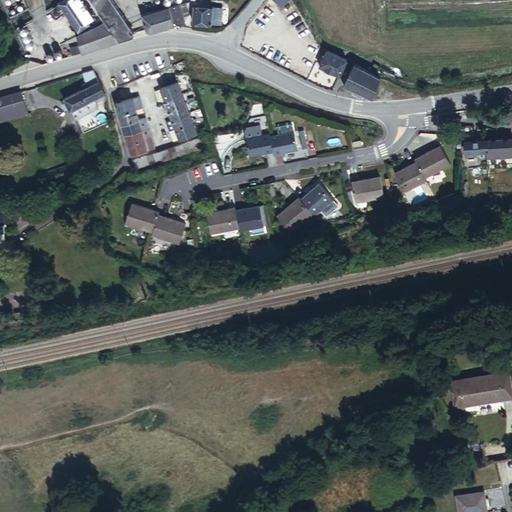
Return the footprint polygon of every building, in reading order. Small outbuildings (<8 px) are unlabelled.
[(96,17),(85,0),(43,0),(46,11),(51,14),(61,2),(80,31),(92,22),(91,20),(96,17)] [(136,30),(115,0),(94,0),(105,19),(78,34),(80,43),(71,46),(73,55),(134,36),(135,33),(136,30)] [(190,14),(186,1),(171,5),(176,23),(186,21),(184,15),(190,14)] [(210,23),(212,5),(192,3),(191,21),(210,23)] [(176,23),(171,5),(154,9),(143,12),(146,23),(147,28),(149,30),(153,31),(176,23)] [(221,24),(223,6),(212,5),(210,23),(221,24)] [(341,67),(345,61),(325,51),(319,63),(339,73),(341,67)] [(363,98),(374,74),(353,62),(341,88),(363,98)] [(96,89),(89,65),(79,68),(81,77),(86,92),(96,89)] [(346,76),(348,71),(341,67),(339,73),(346,76)] [(388,97),(395,82),(374,74),(363,98),(370,102),(378,102),(382,94),(388,97)] [(86,92),(81,77),(74,79),(76,86),(53,93),(54,96),(50,97),(51,101),(56,100),(57,104),(59,103),(62,111),(89,103),(86,92)] [(195,133),(180,83),(158,90),(162,101),(168,99),(174,118),(167,120),(173,139),(195,133)] [(0,116),(21,110),(19,104),(25,103),(20,86),(0,91),(0,116)] [(138,96),(115,102),(129,152),(151,146),(146,126),(140,128),(134,109),(141,107),(138,96)] [(259,139),(262,156),(285,153),(282,127),(266,129),(267,137),(259,139)] [(303,129),(298,131),(302,148),(308,147),(303,129)] [(261,154),(257,136),(232,142),(237,160),(261,154)] [(201,138),(127,160),(130,170),(203,147),(201,138)] [(511,141),(467,141),(467,154),(487,154),(487,158),(511,157),(511,141)] [(453,165),(443,147),(417,159),(418,162),(426,178),(453,165)] [(109,164),(111,159),(113,150),(90,157),(95,172),(105,168),(109,164)] [(37,186),(80,171),(77,160),(33,175),(37,186)] [(426,178),(418,162),(396,173),(406,194),(428,183),(426,178)] [(381,177),(352,182),(356,204),(385,199),(381,177)] [(329,205),(314,188),(296,203),(311,221),(329,205)] [(152,210),(153,207),(126,196),(118,217),(145,227),(152,210)] [(285,237),(307,219),(310,222),(311,221),(296,203),(294,201),(271,220),(285,237)] [(255,230),(251,209),(227,213),(231,232),(231,234),(255,230)] [(176,218),(152,210),(145,227),(144,231),(170,240),(176,223),(176,221),(176,218)] [(227,213),(227,212),(198,217),(201,238),(231,232),(227,213)] [(501,395),(479,396),(479,393),(467,394),(467,401),(472,401),(473,412),(502,410),(501,395)] [(484,511),(476,496),(454,508),(455,511),(484,511)]
